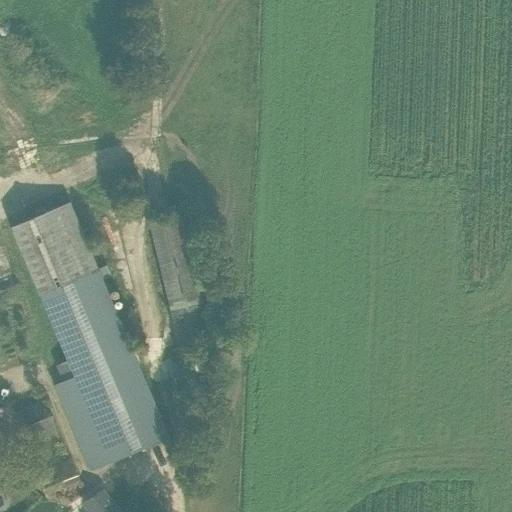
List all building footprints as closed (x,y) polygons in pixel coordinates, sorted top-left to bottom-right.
[(86,199),(94,220),(124,206),(115,185),(86,199)] [(11,226),(73,375),(54,384),(89,469),(168,436),(69,202),(11,226)] [(148,223),(179,347),(226,335),(214,284),(208,285),(190,213),(148,223)] [(0,293),(18,286),(0,243),(0,293)] [(14,413),(23,435),(25,440),(16,444),(28,476),(38,472),(32,455),(41,452),(36,439),(55,431),(44,401),(14,413)] [(40,470),(48,492),(78,480),(70,459),(40,470)] [(117,511),(102,489),(82,503),(88,511),(117,511)]
